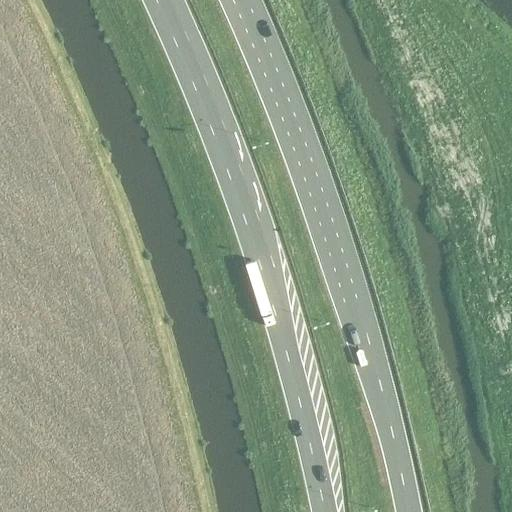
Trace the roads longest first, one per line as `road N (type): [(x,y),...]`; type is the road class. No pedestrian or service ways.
road 1 (trunk): [(408,511),(377,380),(298,144),(238,0)]
road 2 (trunk): [(163,0),(252,222),(325,511)]
